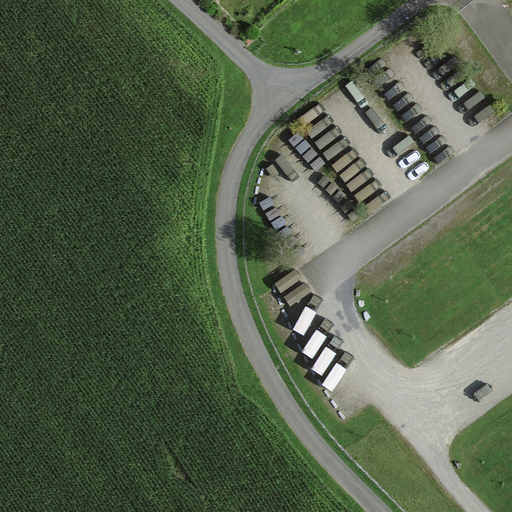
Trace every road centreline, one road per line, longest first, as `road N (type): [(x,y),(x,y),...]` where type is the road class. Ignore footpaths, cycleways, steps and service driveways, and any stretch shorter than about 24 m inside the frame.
road 1 (track): [(424,0),(278,91),(239,151),(226,215),(230,272),(249,343),(299,423),(381,511)]
road 2 (track): [(185,0),(278,91)]
